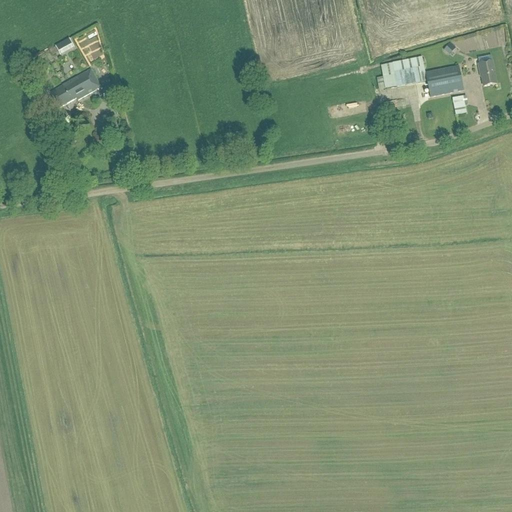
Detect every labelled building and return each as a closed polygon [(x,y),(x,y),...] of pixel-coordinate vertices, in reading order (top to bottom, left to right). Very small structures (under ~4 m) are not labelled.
[(61,56),(74,49),(69,39),(56,47),(61,56)] [(459,68),(425,75),(422,59),(381,67),(384,82),(381,83),(382,91),(427,82),(430,99),(464,92),(459,68)] [(492,63),(478,66),(480,74),(481,74),(483,88),(497,86),(492,63)] [(51,94),(60,110),(77,100),(78,102),(101,89),(91,71),(51,94)] [(117,87),(104,90),(108,108),(122,105),(117,87)] [(452,100),(456,117),(466,115),(463,98),(452,100)]
